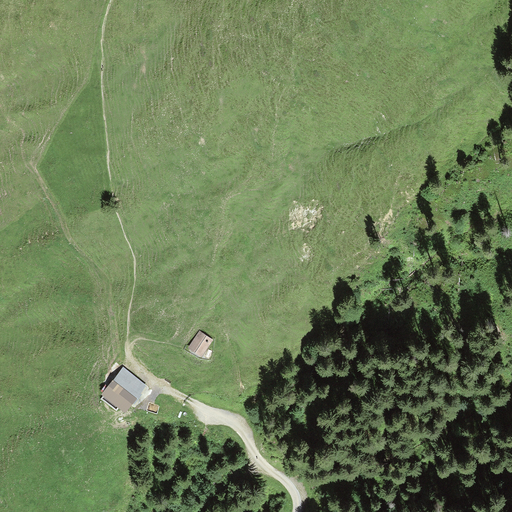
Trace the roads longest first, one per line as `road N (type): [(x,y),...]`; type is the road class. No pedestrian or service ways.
road 1 (track): [(295,511),(290,485),(238,429),(131,366)]
road 2 (track): [(37,175),(69,238),(107,283),(115,343),(131,366)]
